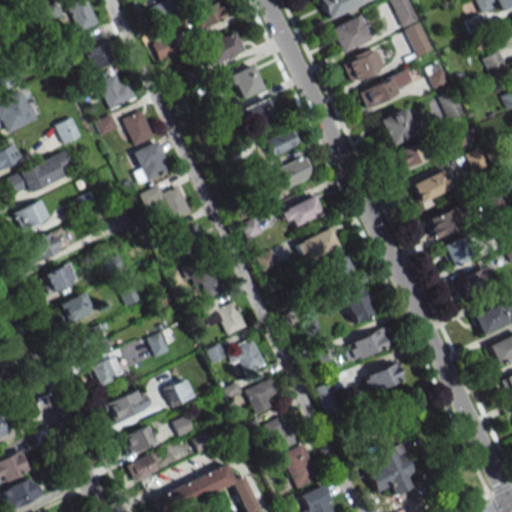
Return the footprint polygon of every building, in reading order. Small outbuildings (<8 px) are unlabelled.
[(75,31),(94,22),(83,0),(74,0),(63,5),(75,31)] [(217,0),(188,13),(195,30),(226,16),(218,0),(217,0)] [(316,0),(323,15),(358,0),(316,0)] [(386,0),(398,27),(414,20),(405,0),(386,0)] [(496,10),(511,3),(511,0),(472,0),(477,12),(494,5),(496,10)] [(43,22),(59,14),(52,1),(36,9),(43,22)] [(365,38),(354,15),(326,28),(337,51),(365,38)] [(413,56),(428,49),(416,22),(401,29),(413,56)] [(511,22),(493,31),(503,52),(511,47),(511,22)] [(239,51),(231,31),(201,45),(210,64),(239,51)] [(70,40),(76,54),(83,51),(91,69),(108,62),(99,41),(91,45),(86,33),(70,40)] [(157,60),(174,50),(166,35),(149,44),(157,60)] [(500,63),(494,51),(479,59),(485,70),(500,63)] [(345,76),(374,73),(372,52),(342,56),(345,76)] [(420,69),(431,88),(444,80),(433,61),(420,69)] [(225,87),(231,84),(237,97),(259,87),(249,64),(221,77),(225,87)] [(400,89),(397,85),(407,80),(402,69),(354,92),(362,108),(400,89)] [(93,82),(106,109),(132,97),(123,80),(115,84),(111,73),(93,82)] [(511,88),(497,96),(503,108),(511,103),(511,88)] [(0,96),(0,129),(0,130),(31,117),(18,89),(0,96)] [(460,112),(449,90),(434,98),(445,120),(460,112)] [(272,116),(263,97),(240,107),(249,127),(272,116)] [(413,132),(400,107),(374,120),(386,145),(413,132)] [(131,145),(151,135),(137,109),(118,119),(131,145)] [(51,123),(58,143),(76,137),(69,117),(51,123)] [(96,131),(110,129),(109,117),(95,119),(96,131)] [(257,142),(264,156),(297,142),(290,127),(257,142)] [(166,169),(152,141),(125,153),(138,182),(166,169)] [(420,157),(413,142),(392,152),(400,167),(420,157)] [(0,166),(16,158),(8,143),(0,146),(0,166)] [(2,176),(11,196),(69,171),(61,151),(2,176)] [(310,174),(301,155),(274,167),(282,186),(310,174)] [(447,189),(434,168),(406,186),(420,207),(447,189)] [(168,221),(187,212),(174,185),(159,192),(155,184),(142,191),(154,216),(163,211),(168,221)] [(318,212),(309,195),(276,211),(284,228),(318,212)] [(9,212),(18,232),(47,219),(37,199),(9,212)] [(106,213),(117,231),(130,223),(120,205),(106,213)] [(456,225),(445,207),(421,221),(431,239),(456,225)] [(259,230),(252,217),(236,224),(243,239),(259,230)] [(203,246),(193,224),(168,235),(178,257),(203,246)] [(336,245),(329,226),(291,242),(298,260),(336,245)] [(64,245),(59,235),(52,238),(49,231),(20,245),(29,263),(64,245)] [(437,245),(446,265),(463,257),(454,237),(437,245)] [(253,257),(260,269),(272,263),(265,251),(253,257)] [(335,290),(354,281),(341,254),(322,263),(335,290)] [(202,297),(218,292),(208,259),(183,267),(189,288),(199,285),(202,297)] [(35,277),(44,294),(73,278),(63,261),(35,277)] [(451,277),(457,296),(486,286),(480,268),(451,277)] [(338,295),(348,322),(368,313),(357,287),(338,295)] [(90,309),(81,290),(53,305),(63,323),(90,309)] [(468,315),(477,333),(511,317),(502,299),(468,315)] [(223,335),(242,326),(229,301),(216,307),(213,301),(198,308),(207,326),(216,321),(223,335)] [(74,336),(81,347),(102,334),(96,323),(74,336)] [(342,344),(349,360),(386,344),(379,327),(342,344)] [(150,356),(165,350),(157,331),(143,337),(150,356)] [(492,362),(511,353),(511,332),(484,344),(492,362)] [(260,364),(250,338),(226,347),(236,373),(260,364)] [(77,353),(82,363),(110,350),(104,340),(77,353)] [(208,361),(220,356),(216,345),(203,350),(208,361)] [(84,368),(93,385),(119,373),(110,355),(84,368)] [(357,378),(366,394),(398,376),(390,360),(357,378)] [(511,371),(498,378),(506,396),(511,392),(511,371)] [(190,396),(180,377),(159,387),(169,407),(190,396)] [(273,394),(266,378),(240,388),(250,412),(269,405),(265,397),(273,394)] [(101,403),(109,422),(146,406),(137,387),(101,403)] [(292,441),(279,414),(259,424),(272,451),(292,441)] [(176,435),(188,429),(182,415),(169,422),(176,435)] [(153,440),(145,424),(119,437),(127,453),(153,440)] [(293,488),(316,477),(299,443),(277,454),(293,488)] [(367,456),(371,466),(362,469),(372,492),(385,486),(388,495),(408,487),(403,477),(410,474),(398,443),(367,456)] [(0,456),(0,480),(27,469),(18,449),(0,456)] [(131,481),(159,465),(151,450),(122,465),(131,481)] [(148,495),(154,511),(161,511),(228,485),(239,511),(254,511),(239,474),(228,478),(222,465),(148,495)] [(0,489),(0,498),(5,509),(40,493),(31,475),(0,489)] [(293,511),(330,511),(319,485),(296,495),(302,509),(293,511)]
